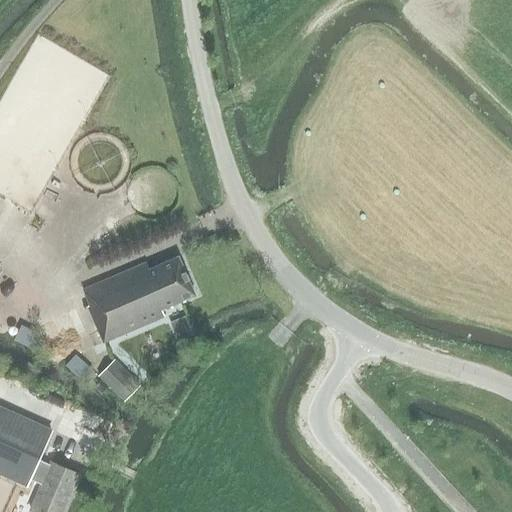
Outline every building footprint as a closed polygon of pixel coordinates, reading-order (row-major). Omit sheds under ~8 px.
[(195,296),(178,257),(149,270),(146,263),(82,290),(89,306),(87,307),(103,343),(164,317),(161,310),(195,296)] [(14,340),(35,350),(41,339),(20,328),(14,340)] [(90,374),(73,357),(62,368),(78,385),(90,374)] [(122,400),(135,387),(112,363),(98,376),(122,400)] [(101,392),(108,385),(102,380),(95,386),(101,392)] [(0,408),(0,473),(26,486),(51,431),(0,408)] [(63,511),(79,475),(51,463),(30,511),(33,511),(63,511)]
